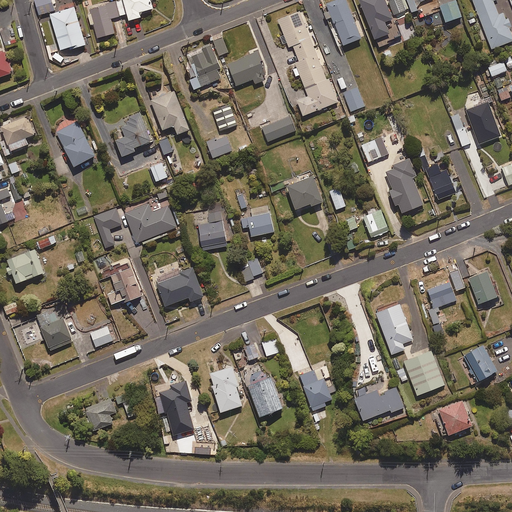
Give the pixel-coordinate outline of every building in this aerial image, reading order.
[(55,11),(51,0),(35,0),(39,15),(55,11)] [(118,0),(115,1),(119,17),(128,14),(129,21),(141,18),(140,13),(153,10),(151,0),(118,0)] [(363,39),(347,0),(334,0),(325,4),(342,47),(363,39)] [(393,18),(386,0),(359,0),(375,40),(389,34),(384,22),(393,18)] [(407,11),(402,0),(392,0),(389,1),(394,15),(407,11)] [(406,0),(413,13),(422,9),(420,3),(425,0),(406,0)] [(511,27),(508,18),(506,19),(504,14),(499,16),(494,1),(497,0),(472,0),(492,50),(511,41),(511,34),(509,28),(511,27)] [(119,17),(115,1),(100,5),(100,7),(91,9),(98,38),(115,34),(111,19),(119,17)] [(457,1),(441,6),(446,23),(462,18),(457,1)] [(50,15),(61,52),(70,50),(71,51),(86,47),(75,8),(50,15)] [(295,77),(300,75),(305,89),(295,93),(304,116),(338,103),(329,79),(332,77),(311,25),(306,27),(300,12),(278,21),(289,48),(293,47),(299,62),(295,63),(297,67),(292,69),(295,77)] [(416,33),(412,21),(400,25),(404,37),(416,33)] [(228,53),(223,38),(214,42),(219,56),(228,53)] [(221,68),(211,45),(187,55),(197,78),(190,80),(195,90),(221,78),(218,70),(221,68)] [(0,76),(13,72),(5,50),(0,51),(0,76)] [(255,84),(265,81),(263,76),(266,75),(257,52),(227,64),(236,87),(254,80),(255,84)] [(448,63),(445,54),(435,57),(438,66),(448,63)] [(508,71),(505,62),(488,68),(491,77),(508,71)] [(414,72),(405,76),(409,86),(418,82),(414,72)] [(500,77),(493,79),(497,89),(504,86),(500,77)] [(356,85),(343,91),(351,111),(365,106),(356,85)] [(511,97),(506,87),(498,91),(503,101),(511,97)] [(174,91),(151,101),(163,131),(175,126),(178,135),(190,130),(174,91)] [(490,102),(468,109),(479,145),(501,138),(490,102)] [(229,105),(213,111),(220,131),(236,125),(229,105)] [(153,142),(141,112),(128,118),(132,125),(113,132),(123,157),(136,152),(134,149),(153,142)] [(471,144),(458,114),(451,117),(463,147),(471,144)] [(35,135),(27,116),(0,127),(5,141),(0,143),(5,154),(28,145),(26,139),(35,135)] [(291,117),(262,128),(268,143),(297,132),(291,117)] [(95,157),(78,122),(56,133),(74,168),(95,157)] [(383,136),(362,145),(369,163),(390,154),(383,136)] [(233,151),(227,137),(216,141),(215,139),(206,143),(213,159),(233,151)] [(173,152),(167,139),(159,142),(165,155),(173,152)] [(438,164),(430,167),(422,148),(415,151),(422,170),(424,169),(427,178),(429,177),(438,200),(456,193),(447,170),(441,172),(438,164)] [(442,150),(432,155),(435,163),(446,158),(442,150)] [(417,176),(409,158),(392,165),(394,169),(386,173),(393,190),(388,192),(395,209),(399,207),(402,214),(424,206),(413,178),(417,176)] [(20,171),(16,162),(9,165),(13,174),(20,171)] [(168,178),(162,162),(151,167),(157,182),(168,178)] [(511,163),(502,167),(509,186),(511,185),(511,163)] [(324,203),(314,176),(287,186),(296,210),(311,205),(312,207),(324,203)] [(0,201),(11,197),(6,187),(0,189),(0,224),(15,218),(12,212),(5,215),(0,203),(0,201)] [(347,207),(339,187),(329,191),(338,211),(347,207)] [(247,207),(241,189),(235,190),(241,209),(247,207)] [(178,230),(169,206),(163,208),(160,200),(125,214),(138,246),(178,230)] [(275,232),(269,205),(251,209),(253,216),(241,219),(243,229),(249,227),(251,238),(275,232)] [(94,217),(106,248),(115,244),(110,230),(123,225),(116,208),(94,217)] [(389,230),(380,209),(361,218),(371,239),(389,230)] [(228,246),(221,212),(208,214),(210,223),(198,226),(203,251),(228,246)] [(358,228),(353,217),(345,220),(350,231),(358,228)] [(56,243),(53,236),(38,243),(40,249),(56,243)] [(10,279),(14,277),(17,285),(45,273),(35,250),(7,261),(10,268),(6,269),(10,279)] [(258,257),(246,261),(247,265),(241,267),(246,282),(254,279),(253,276),(263,273),(258,257)] [(180,272),(177,262),(163,267),(165,271),(155,275),(167,307),(189,298),(191,302),(204,297),(193,268),(180,272)] [(117,292),(108,296),(112,305),(124,300),(126,304),(143,297),(130,264),(109,272),(117,292)] [(450,273),(457,291),(465,288),(459,270),(450,273)] [(492,283),(489,272),(469,279),(479,309),(484,308),(482,304),(501,298),(496,282),(492,283)] [(454,292),(450,282),(427,290),(433,308),(427,310),(432,325),(440,322),(437,314),(440,313),(438,308),(457,301),(454,292)] [(413,340),(401,306),(377,314),(392,355),(405,350),(403,344),(413,340)] [(64,319),(58,321),(55,314),(49,316),(47,311),(37,315),(50,351),(73,342),(64,319)] [(113,341),(107,326),(90,332),(96,347),(113,341)] [(280,352),(276,339),(262,343),(266,357),(280,352)] [(260,357),(254,344),(243,348),(249,361),(260,357)] [(478,384),(495,375),(500,383),(507,379),(502,371),(499,373),(484,346),(464,357),(478,384)] [(431,350),(404,361),(418,397),(445,386),(431,350)] [(239,386),(233,367),(209,375),(221,413),(243,407),(237,387),(239,386)] [(320,369),(299,377),(313,411),(326,406),(325,403),(332,400),(330,393),(336,391),(331,379),(325,381),(320,369)] [(408,379),(403,369),(397,371),(402,382),(408,379)] [(265,370),(245,378),(260,419),(284,410),(272,377),(268,379),(265,370)] [(192,402),(186,381),(170,386),(171,388),(159,392),(172,435),(194,429),(187,404),(192,402)] [(405,408),(397,388),(380,395),(378,391),(355,400),(364,421),(391,411),(392,413),(405,408)] [(135,415),(129,394),(116,398),(118,405),(124,403),(128,417),(135,415)] [(112,399),(86,409),(95,431),(114,424),(110,415),(117,413),(112,399)] [(439,423),(444,436),(448,435),(449,437),(473,427),(463,401),(439,411),(443,421),(439,423)]
